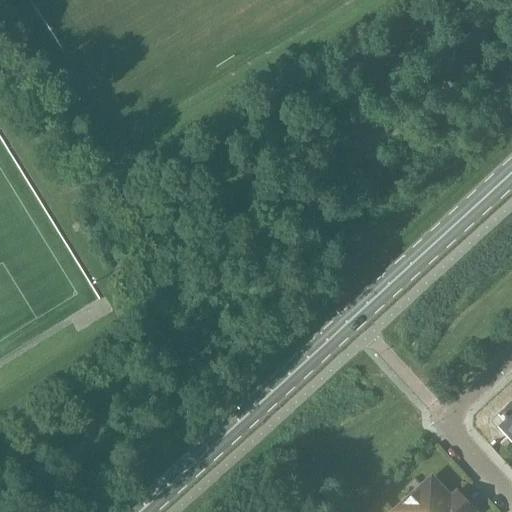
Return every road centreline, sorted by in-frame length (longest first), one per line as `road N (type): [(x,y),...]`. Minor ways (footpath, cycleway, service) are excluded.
road 1 (secondary): [(139,511),(511,172)]
road 2 (residential): [(511,498),(440,420),(511,354)]
